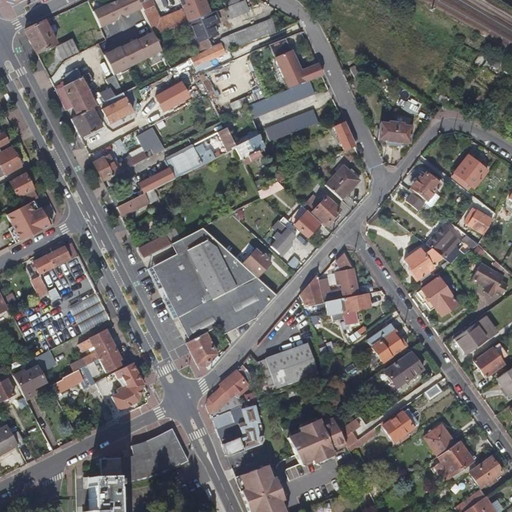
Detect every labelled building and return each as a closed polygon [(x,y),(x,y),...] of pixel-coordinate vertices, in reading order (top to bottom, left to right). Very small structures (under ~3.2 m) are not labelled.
[(141,10),(136,0),(120,0),(116,2),(124,18),(141,10)] [(190,23),(210,14),(203,0),(179,0),(184,10),(160,19),(150,0),(136,0),(141,10),(153,34),(155,37),(183,25),(190,23)] [(231,19),(249,11),(245,0),(244,0),(240,2),(226,8),(231,19)] [(371,0),(357,0),(361,2),(360,3),(371,9),(372,8),(395,18),(395,17),(403,21),(402,23),(411,27),(416,19),(413,17),(413,18),(407,14),(405,17),(397,12),(398,11),(393,9),(392,10),(389,9),(381,5),(381,4),(379,3),(379,4),(371,0)] [(124,18),(116,2),(109,5),(117,21),(124,18)] [(117,21),(109,5),(92,13),(100,29),(117,21)] [(218,34),(214,25),(220,23),(216,12),(210,14),(190,23),(196,38),(203,53),(211,49),(207,39),(218,34)] [(225,53),(277,31),(271,19),(220,41),(222,44),(225,53)] [(55,45),(44,23),(25,32),(37,55),(55,45)] [(196,38),(190,23),(183,25),(189,41),(196,38)] [(114,76),(162,51),(155,37),(153,34),(138,42),(137,41),(121,49),(120,48),(104,57),(114,76)] [(222,44),(220,41),(218,34),(207,39),(211,49),(222,44)] [(445,46),(448,39),(443,36),(439,43),(445,46)] [(310,81),(322,76),(314,59),(309,61),(312,67),(300,72),(284,39),(268,46),(289,90),(306,82),(310,81)] [(76,52),(69,40),(57,47),(63,59),(76,52)] [(313,55),(309,47),(306,42),(301,44),(307,57),(313,55)] [(209,62),(226,54),(225,53),(222,44),(211,49),(203,53),(191,60),(197,73),(211,66),(209,62)] [(479,67),(485,57),(479,54),(474,64),(479,67)] [(350,71),(356,81),(368,75),(362,64),(350,71)] [(123,93),(114,76),(106,80),(107,82),(114,97),(123,93)] [(114,97),(107,82),(103,84),(104,86),(102,87),(105,92),(99,95),(101,100),(93,104),(82,83),(80,79),(62,88),(77,116),(92,109),(103,103),(114,97)] [(218,101),(207,81),(202,83),(209,96),(212,103),(218,101)] [(252,120),(315,95),(310,81),(306,82),(289,90),(266,99),(247,107),(250,114),(252,120)] [(128,106),(141,99),(135,87),(123,93),(114,97),(103,103),(105,108),(101,111),(109,125),(132,114),(128,106)] [(167,89),(154,95),(165,117),(168,115),(166,112),(176,106),(167,89)] [(182,98),(188,106),(200,96),(194,89),(182,98)] [(148,126),(166,117),(165,117),(154,95),(137,104),(148,126)] [(240,109),(254,102),(252,96),(237,102),(240,109)] [(406,102),(402,110),(414,117),(418,109),(415,107),(408,103),(406,102)] [(102,128),(92,109),(77,116),(70,120),(81,142),(101,131),(100,131),(100,130),(100,129),(102,128)] [(249,115),(246,109),(240,112),(243,118),(249,115)] [(270,143),(319,123),(314,111),(266,130),(270,143)] [(166,119),(166,117),(148,126),(149,127),(155,124),(166,119)] [(157,128),(168,123),(166,119),(155,124),(157,128)] [(355,147),(342,119),(332,124),(344,151),(345,152),(355,147)] [(394,143),(396,123),(389,122),(389,124),(380,123),(378,140),(386,140),(387,142),(394,143)] [(409,143),(411,127),(403,126),(403,124),(396,123),(394,143),(401,144),(402,142),(409,143)] [(233,144),(226,129),(217,134),(227,153),(229,152),(236,148),(233,144)] [(108,154),(92,163),(102,183),(164,152),(153,131),(137,139),(142,150),(130,156),(125,159),(127,163),(121,166),(120,165),(115,167),(108,154)] [(244,165),(266,153),(259,137),(258,137),(256,132),(233,144),(236,148),(244,165)] [(0,152),(20,143),(16,136),(8,141),(4,134),(0,135),(0,152)] [(210,137),(192,147),(193,149),(197,157),(204,154),(206,158),(208,157),(210,161),(221,156),(218,151),(212,154),(210,150),(209,151),(206,146),(213,142),(210,137)] [(122,145),(120,140),(114,144),(117,148),(122,145)] [(21,166),(12,148),(0,154),(0,171),(2,171),(4,175),(21,166)] [(153,190),(201,165),(197,157),(193,149),(166,163),(169,169),(138,185),(143,195),(153,190)] [(210,161),(208,157),(206,158),(204,154),(197,157),(201,165),(210,161)] [(473,189),(484,170),(464,158),(452,178),(467,190),(470,187),(473,189)] [(284,174),(278,161),(271,165),(277,177),(284,174)] [(341,201),(359,181),(342,166),(325,186),(341,201)] [(38,199),(25,174),(8,184),(22,208),(38,199)] [(426,201),(439,185),(425,174),(419,181),(417,180),(411,188),(426,201)] [(261,199),(273,192),(270,186),(258,192),(261,199)] [(121,218),(158,200),(153,190),(143,195),(116,209),(121,218)] [(417,210),(423,202),(411,193),(405,201),(417,210)] [(319,223),(324,228),(339,211),(325,198),(320,203),(312,197),(303,208),(319,223)] [(34,214),(38,212),(33,202),(29,205),(34,214)] [(40,210),(38,212),(34,214),(29,205),(7,216),(13,227),(10,229),(11,233),(15,231),(21,242),(47,229),(44,223),(45,220),(40,210)] [(287,221),(306,238),(319,223),(303,208),(301,206),(287,221)] [(482,235),(491,221),(476,212),(467,226),(482,235)] [(270,247),(281,257),(288,249),(285,246),(298,232),(282,218),(278,222),(285,229),(270,247)] [(454,256),(464,246),(443,227),(426,244),(430,249),(440,257),(442,255),(445,258),(449,252),(454,256)] [(21,242),(15,231),(11,233),(10,229),(9,229),(17,245),(21,242)] [(254,320),(276,296),(264,285),(202,230),(181,240),(186,250),(176,255),(147,270),(173,321),(177,319),(182,328),(189,342),(204,335),(217,328),(222,336),(233,331),(254,320)] [(171,245),(181,240),(176,231),(165,236),(170,246),(171,245)] [(478,245),(466,235),(462,240),(469,246),(468,247),(471,250),(474,248),(478,245)] [(142,260),(170,246),(165,236),(137,251),(142,260)] [(186,250),(181,240),(171,245),(176,255),(186,250)] [(491,249),(481,241),(478,245),(487,254),(491,249)] [(49,273),(78,258),(71,243),(65,247),(63,243),(51,249),(53,253),(44,258),(45,260),(35,266),(40,277),(49,273)] [(433,268),(430,264),(432,262),(434,264),(442,258),(440,257),(430,249),(423,254),(419,249),(403,260),(411,272),(410,273),(415,281),(428,272),(433,268)] [(257,278),(270,262),(256,250),(243,265),(257,278)] [(340,300),(359,296),(353,270),(351,271),(343,255),(336,263),(337,269),(333,269),(334,273),(336,284),(336,285),(340,284),(341,290),(329,293),(326,279),(318,281),(323,304),(324,304),(340,300)] [(292,256),(286,263),(293,270),(300,262),(292,256)] [(446,268),(450,265),(446,262),(440,266),(443,270),(446,268)] [(495,295),(504,277),(480,264),(470,282),(477,286),(479,283),(486,287),(485,290),(495,295)] [(419,287),(432,278),(428,272),(415,281),(419,287)] [(323,304),(318,281),(316,276),(310,283),(300,296),(298,298),(299,302),(302,301),(305,309),(323,304)] [(50,295),(45,287),(41,278),(33,283),(42,300),(50,295)] [(463,315),(437,278),(420,290),(421,291),(440,317),(446,326),(463,315)] [(495,295),(485,290),(483,292),(493,298),(495,295)] [(440,317),(421,291),(417,293),(436,320),(440,317)] [(107,320),(95,295),(68,309),(81,334),(107,320)] [(370,308),(368,299),(364,300),(363,295),(359,296),(340,300),(343,313),(370,308)] [(343,313),(340,300),(324,304),(327,316),(330,316),(341,314),(343,313)] [(366,341),(380,363),(405,346),(389,323),(366,341)] [(468,354),(488,340),(485,335),(480,338),(472,326),(453,340),(459,348),(462,346),(468,354)] [(97,359),(115,349),(105,330),(77,345),(81,351),(92,345),(95,350),(69,364),(73,371),(85,365),(91,362),(97,359)] [(214,353),(204,335),(189,342),(185,344),(196,365),(201,366),(205,367),(209,370),(212,366),(209,363),(211,361),(214,363),(219,358),(214,353)] [(306,345),(256,363),(261,369),(264,378),(272,395),(312,381),(324,377),(323,372),(316,374),(306,345)] [(504,358),(496,346),(490,351),(498,363),(504,358)] [(119,364),(117,361),(120,359),(115,349),(97,359),(105,372),(119,364)] [(501,367),(498,363),(490,351),(473,362),(485,379),(501,367)] [(45,361),(51,358),(48,352),(35,358),(42,371),(49,367),(45,361)] [(395,389),(422,371),(410,353),(384,372),(395,389)] [(331,372),(342,364),(338,358),(327,365),(331,372)] [(97,373),(91,362),(85,365),(91,376),(97,373)] [(57,393),(79,381),(82,387),(94,381),(91,376),(85,365),(73,371),(60,378),(61,379),(53,384),(57,393)] [(211,419),(243,407),(233,395),(246,385),(245,384),(249,381),(248,374),(241,365),(237,370),(236,371),(219,385),(220,386),(208,398),(206,407),(211,419)] [(46,384),(38,368),(26,374),(24,371),(12,377),(26,402),(40,394),(37,390),(46,384)] [(511,394),(511,369),(496,380),(508,397),(511,394)] [(264,378),(256,381),(262,399),(266,398),(272,395),(264,378)] [(0,401),(14,394),(10,387),(13,386),(10,379),(0,384),(0,401)] [(349,393),(343,383),(339,386),(345,396),(349,393)] [(429,400),(440,392),(436,385),(424,393),(429,400)] [(287,397),(299,393),(298,388),(285,392),(287,397)] [(110,411),(130,401),(124,389),(103,399),(110,411)] [(244,396),(247,405),(250,404),(256,401),(253,392),(244,396)] [(250,404),(247,405),(248,408),(245,409),(244,406),(243,407),(211,419),(226,456),(240,451),(259,443),(261,438),(250,404)] [(394,444),(418,426),(404,407),(380,424),(394,444)] [(345,447),(337,431),(332,420),(320,425),(299,433),(286,438),(290,448),(299,466),(311,461),(332,453),(345,447)] [(299,429),(316,422),(315,420),(298,427),(299,429)] [(356,441),(351,433),(359,427),(354,420),(337,431),(345,447),(345,448),(356,441)] [(299,433),(320,425),(318,421),(316,422),(299,429),(297,429),(299,433)] [(454,446),(440,426),(423,438),(437,458),(454,446)] [(0,456),(18,447),(12,436),(7,427),(0,430),(0,456)] [(354,449),(376,433),(373,428),(356,441),(345,448),(348,452),(353,448),(354,449)] [(98,478),(116,478),(121,478),(122,484),(130,482),(137,481),(155,475),(160,474),(187,462),(170,429),(152,437),(142,441),(130,446),(133,455),(121,458),(99,459),(98,478)] [(25,445),(19,433),(12,436),(18,447),(19,448),(25,445)] [(444,483),(450,478),(451,477),(455,482),(475,468),(471,462),(475,459),(471,452),(467,455),(458,443),(454,446),(437,458),(440,462),(433,467),(444,483)] [(245,462),(240,451),(226,456),(231,468),(244,463),(245,462)] [(332,457),(333,456),(332,453),(311,461),(312,465),(314,464),(332,457)] [(315,466),(332,460),(332,457),(314,464),(315,466)] [(479,489),(501,474),(490,458),(468,474),(479,489)] [(360,475),(368,469),(365,465),(357,471),(360,475)] [(268,479),(263,466),(238,476),(249,505),(253,503),(256,509),(277,501),(268,479)] [(281,511),(277,501),(256,509),(253,503),(249,505),(238,476),(235,478),(248,511),(281,511)] [(117,511),(116,478),(98,478),(88,477),(88,487),(89,511),(83,511),(82,511),(117,511)] [(273,480),(271,477),(268,479),(277,501),(280,499),(279,496),(273,480)] [(282,495),(275,479),(273,480),(279,496),(282,495)] [(456,511),(463,511),(484,497),(479,490),(454,509),(456,511)] [(493,511),(484,497),(463,511),(493,511)]
